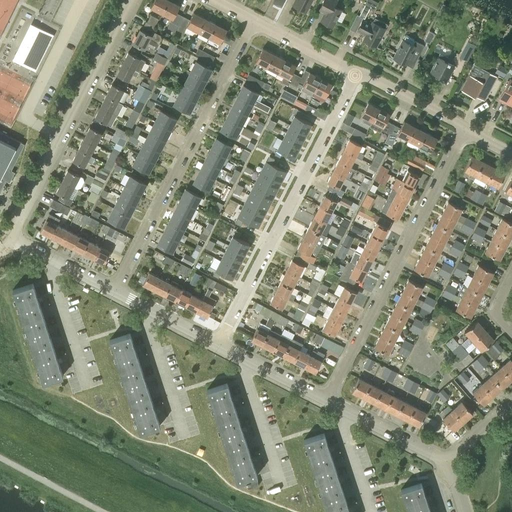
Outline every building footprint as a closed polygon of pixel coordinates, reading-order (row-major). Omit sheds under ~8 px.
[(162,13),(168,0),(154,0),(151,7),(162,13)] [(168,0),(162,13),(172,18),(167,28),(175,31),(176,29),(178,25),(176,24),(181,15),(176,13),(180,6),(168,0)] [(295,0),(293,6),(300,9),(299,10),(304,13),(304,12),(306,13),(312,0),(295,0)] [(324,0),(322,3),(328,6),(321,21),(332,28),(341,10),(334,6),(337,1),(336,0),(324,0)] [(378,1),(377,0),(366,0),(360,14),(365,17),(370,7),(374,9),(378,1)] [(178,25),(176,29),(183,33),(185,29),(187,26),(198,32),(205,19),(194,13),(190,20),(185,17),(180,27),(178,25)] [(154,26),(159,19),(150,14),(146,22),(154,26)] [(181,15),(176,24),(178,25),(180,27),(185,17),(183,16),(181,15)] [(216,24),(205,19),(198,32),(208,37),(205,43),(206,43),(216,24)] [(378,24),(377,25),(372,22),(371,24),(363,20),(357,31),(366,35),(363,40),(367,42),(367,44),(371,46),(373,45),(376,47),(385,29),(384,28),(385,28),(385,27),(385,25),(384,24),(383,23),(382,23),(381,22),(380,23),(379,23),(378,24)] [(216,24),(206,43),(217,49),(227,30),(216,24)] [(54,35),(36,26),(17,62),(35,71),(54,35)] [(152,31),(150,35),(140,30),(134,43),(145,49),(147,45),(154,49),(157,43),(158,44),(162,36),(152,31)] [(435,33),(429,30),(424,40),(430,43),(435,33)] [(405,35),(402,40),(393,58),(407,65),(411,57),(417,60),(424,46),(414,41),(413,39),(406,35),(405,35)] [(267,67),(274,54),(263,48),(256,62),(267,67)] [(203,51),(200,55),(212,61),(214,56),(203,51)] [(152,59),(164,64),(167,58),(156,52),(152,59)] [(123,64),(138,72),(140,72),(145,61),(129,53),(123,64)] [(430,73),(440,78),(438,81),(445,85),(455,66),(450,63),(446,57),(440,53),(430,73)] [(274,54),(267,67),(278,73),(285,60),(274,54)] [(211,69),(197,61),(191,58),(185,69),(191,72),(206,80),(211,69)] [(285,60),(278,73),(284,76),(281,82),(288,86),(289,83),(292,84),(297,75),(292,72),(296,65),(285,60)] [(164,64),(157,61),(155,66),(161,70),(164,64)] [(138,72),(123,64),(117,75),(129,81),(132,74),(136,76),(138,72)] [(499,65),(495,72),(503,76),(506,68),(499,65)] [(206,80),(191,72),(185,83),(200,90),(206,80)] [(301,77),(296,87),(301,89),(303,86),(314,92),(321,78),(310,72),(306,80),(301,77)] [(476,94),(478,95),(477,97),(484,101),(497,76),(490,72),(489,74),(487,73),(477,76),(476,78),(469,75),(461,91),(474,98),(476,94)] [(249,74),(246,79),(258,85),(260,80),(249,74)] [(297,75),(292,84),(294,86),(296,87),(301,77),(299,76),(297,75)] [(149,83),(146,88),(151,90),(156,81),(154,80),(149,77),(147,82),(149,83)] [(321,78),(314,92),(312,95),(323,101),(332,84),(321,78)] [(511,105),(511,80),(510,80),(500,100),(511,105)] [(185,83),(180,94),(195,101),(200,90),(185,83)] [(118,102),(124,90),(112,84),(106,96),(118,102)] [(151,90),(146,88),(139,84),(136,91),(147,97),(151,91),(151,90)] [(238,96),(252,103),(270,112),(272,109),(269,107),(270,106),(255,98),(258,92),(244,85),(238,96)] [(279,97),(293,104),(297,96),(283,89),(279,97)] [(147,97),(136,91),(132,97),(138,100),(144,103),(147,97)] [(195,101),(180,94),(174,105),(189,112),(195,101)] [(101,107),(117,115),(118,116),(124,104),(118,102),(106,96),(101,107)] [(238,96),(233,107),(246,114),(252,103),(238,96)] [(138,100),(133,109),(139,112),(144,103),(138,100)] [(372,122),(379,109),(368,103),(361,116),(364,118),(363,122),(369,125),(371,122),(372,122)] [(117,115),(101,107),(95,118),(111,126),(117,115)] [(246,114),(233,107),(227,118),(241,125),(246,114)] [(276,107),(271,117),(282,122),(287,111),(276,107)] [(318,107),(314,113),(325,119),(328,112),(318,107)] [(139,112),(133,109),(131,113),(129,116),(127,120),(134,124),(139,112)] [(379,109),(372,122),(383,128),(382,131),(386,133),(391,124),(387,122),(390,114),(379,109)] [(161,111),(156,122),(171,129),(176,118),(161,111)] [(345,121),(350,123),(354,116),(348,114),(345,121)] [(295,117),(290,127),(306,135),(311,125),(295,117)] [(241,125),(227,118),(221,129),(235,137),(241,125)] [(388,134),(384,142),(391,146),(395,138),(396,138),(398,135),(409,141),(415,127),(404,121),(400,129),(396,126),(391,135),(388,134)] [(156,122),(150,132),(165,140),(171,129),(156,122)] [(253,132),(258,135),(264,125),(258,122),(253,132)] [(391,124),(386,133),(388,134),(391,135),(396,126),(394,125),(391,124)] [(90,127),(84,139),(96,145),(102,133),(90,127)] [(113,134),(126,140),(129,134),(117,127),(113,134)] [(290,127),(286,134),(302,142),(306,135),(290,127)] [(415,127),(409,141),(419,146),(426,133),(415,127)] [(363,139),(365,134),(354,128),(352,134),(363,139)] [(266,129),(260,138),(269,144),(275,135),(266,129)] [(11,170),(24,144),(0,132),(0,191),(6,181),(9,183),(12,177),(15,172),(11,170)] [(150,132),(145,143),(160,151),(165,140),(150,132)] [(437,138),(426,133),(419,146),(430,152),(437,138)] [(126,140),(113,134),(110,140),(122,146),(126,140)] [(286,134),(282,142),(298,150),(302,142),(286,134)] [(128,140),(136,145),(139,140),(130,136),(128,140)] [(231,153),(228,151),(231,145),(217,138),(211,149),(225,156),(229,158),(231,153)] [(96,145),(84,139),(79,150),(91,156),(96,145)] [(343,150),(355,156),(361,159),(363,155),(358,152),(361,145),(349,139),(343,150)] [(298,150),(282,142),(277,151),(293,159),(298,150)] [(145,143),(139,154),(154,161),(160,151),(145,143)] [(239,158),(245,161),(250,152),(244,148),(239,158)] [(225,156),(211,149),(206,160),(219,167),(225,156)] [(94,158),(91,156),(79,150),(73,161),(85,167),(87,162),(91,164),(94,158)] [(355,156),(343,150),(338,161),(350,167),(355,156)] [(385,153),(378,150),(370,164),(377,168),(385,153)] [(117,155),(111,152),(108,157),(115,160),(117,155)] [(154,161),(139,154),(134,165),(148,172),(154,161)] [(414,155),(413,158),(410,164),(422,170),(426,162),(414,155)] [(476,176),(484,161),(472,155),(465,170),(470,173),(468,177),(474,180),(476,176)] [(206,160),(200,171),(214,178),(219,167),(206,160)] [(338,161),(333,171),(345,177),(350,167),(338,161)] [(484,161),(476,176),(487,182),(495,167),(484,161)] [(97,171),(107,176),(111,166),(105,163),(102,168),(97,171)] [(118,171),(121,166),(115,163),(113,169),(118,171)] [(266,163),(260,175),(280,185),(286,174),(266,163)] [(506,173),(495,167),(487,182),(498,188),(506,173)] [(62,182),(74,188),(77,189),(80,188),(84,181),(83,178),(68,170),(62,182)] [(402,181),(414,187),(419,176),(407,170),(402,181)] [(97,171),(93,178),(104,183),(107,176),(97,171)] [(214,178),(200,171),(194,182),(208,189),(214,178)] [(345,177),(333,171),(327,182),(333,185),(339,188),(345,177)] [(280,185),(260,175),(254,186),(274,196),(280,185)] [(125,187),(140,194),(146,183),(131,176),(125,187)] [(104,183),(93,178),(90,185),(100,190),(104,183)] [(414,187),(402,181),(396,178),(391,188),(397,191),(409,198),(414,187)] [(368,191),(375,194),(382,182),(375,179),(372,187),(371,186),(368,191)] [(459,193),(464,183),(458,180),(453,190),(459,193)] [(74,188),(62,182),(57,193),(60,195),(58,200),(69,205),(72,200),(69,199),(74,188)] [(100,190),(90,185),(88,190),(91,191),(97,194),(100,190)] [(344,191),(339,188),(333,185),(330,190),(336,193),(341,196),(344,191)] [(254,186),(249,197),(269,207),(274,196),(254,186)] [(140,194),(125,187),(120,198),(134,205),(140,194)] [(226,187),(221,198),(224,200),(230,189),(226,187)] [(180,200),(194,208),(200,196),(186,189),(180,200)] [(476,202),(481,192),(475,189),(470,199),(476,202)] [(397,191),(391,202),(403,208),(409,198),(397,191)] [(481,192),(476,202),(482,205),(482,204),(487,195),(481,192)] [(95,199),(89,195),(86,200),(93,204),(95,199)] [(325,195),(319,206),(331,212),(337,201),(325,195)] [(350,206),(352,207),(356,209),(358,205),(352,202),(341,196),(338,202),(349,208),(350,206)] [(269,207),(249,197),(243,207),(263,218),(269,207)] [(120,198),(114,208),(129,216),(134,205),(120,198)] [(194,208),(180,200),(175,211),(189,219),(194,208)] [(398,219),(403,208),(391,202),(387,200),(381,211),(398,219)] [(212,211),(218,214),(223,205),(217,201),(212,211)] [(448,201),(442,213),(456,220),(463,223),(473,228),(476,222),(466,217),(465,218),(459,215),(462,208),(448,201)] [(501,214),(506,217),(510,207),(505,205),(505,204),(499,201),(494,211),(500,214),(501,214)] [(63,214),(67,206),(62,204),(58,211),(63,214)] [(319,206),(314,217),(326,223),(331,212),(319,206)] [(375,214),(366,209),(361,206),(357,213),(372,221),(375,214)] [(263,218),(243,207),(237,219),(257,229),(263,218)] [(129,216),(114,208),(109,219),(123,227),(129,216)] [(90,214),(98,218),(100,213),(93,210),(90,214)] [(175,211),(169,222),(183,230),(189,219),(175,211)] [(456,220),(442,213),(437,224),(451,231),(456,220)] [(85,223),(89,216),(84,214),(80,221),(85,223)] [(479,221),(488,226),(492,220),(482,215),(479,221)] [(326,223),(314,217),(308,228),(320,234),(326,223)] [(496,229),(511,237),(511,234),(511,222),(502,218),(496,229)] [(51,237),(57,225),(47,219),(40,231),(51,237)] [(169,222),(163,233),(177,241),(183,230),(169,222)] [(208,222),(205,227),(210,230),(213,224),(208,222)] [(377,222),(371,233),(383,239),(389,228),(377,222)] [(473,228),(463,223),(460,229),(470,234),(473,228)] [(437,224),(431,235),(445,242),(451,231),(437,224)] [(57,225),(51,237),(62,242),(68,230),(57,225)] [(106,234),(110,227),(105,225),(101,232),(106,234)] [(473,232),(483,237),(486,231),(476,226),(473,232)] [(208,235),(210,230),(205,227),(202,232),(208,235)] [(308,228),(303,238),(315,244),(320,234),(308,228)] [(511,237),(496,229),(490,240),(505,248),(511,237)] [(68,230),(62,242),(72,248),(79,236),(68,230)] [(483,237),(473,232),(470,238),(480,243),(483,237)] [(177,241),(163,233),(158,245),(172,252),(177,241)] [(371,233),(366,244),(378,250),(383,239),(371,233)] [(431,235),(425,246),(440,253),(445,242),(431,235)] [(89,241),(79,236),(72,248),(83,253),(89,241)] [(233,238),(228,247),(244,255),(249,246),(233,238)] [(315,244),(303,238),(297,249),(309,255),(315,244)] [(451,246),(461,251),(464,245),(454,240),(451,246)] [(505,248),(490,240),(484,252),(499,259),(505,248)] [(89,241),(83,253),(94,259),(100,247),(89,241)] [(378,250),(366,244),(361,254),(373,260),(378,250)] [(425,246),(420,257),(434,264),(440,253),(425,246)] [(461,251),(451,246),(448,252),(458,257),(461,251)] [(100,247),(94,259),(104,264),(111,252),(100,247)] [(228,247),(224,254),(240,262),(244,255),(228,247)] [(373,260),(361,254),(355,251),(350,262),(355,265),(367,271),(373,260)] [(185,253),(181,260),(191,265),(194,258),(185,253)] [(224,254),(220,262),(236,270),(240,262),(224,254)] [(166,265),(170,258),(166,256),(162,263),(166,265)] [(286,270),(298,276),(306,261),(299,257),(297,262),(292,260),(286,270)] [(420,257),(414,269),(428,276),(431,270),(434,265),(434,264),(420,257)] [(455,267),(465,272),(468,266),(458,261),(455,267)] [(236,270),(220,262),(215,271),(231,279),(236,270)] [(443,262),(440,268),(450,273),(453,267),(443,262)] [(316,266),(309,263),(307,267),(314,271),(316,266)] [(188,276),(191,269),(181,264),(177,271),(188,276)] [(367,271),(355,265),(350,276),(362,282),(367,271)] [(478,265),(473,276),(488,283),(493,272),(478,265)] [(310,283),(317,286),(325,270),(318,267),(312,279),(310,283)] [(465,272),(455,267),(453,273),(462,278),(465,272)] [(450,273),(440,268),(438,273),(437,274),(447,279),(450,273)] [(286,270),(281,281),(293,287),(298,276),(286,270)] [(154,290),(160,278),(149,272),(143,284),(154,290)] [(473,276),(467,287),(482,295),(488,283),(473,276)] [(171,283),(160,278),(154,290),(164,295),(171,283)] [(209,287),(213,280),(208,278),(204,285),(209,287)] [(319,287),(326,291),(327,290),(328,286),(330,287),(332,283),(324,279),(319,287)] [(403,291),(417,298),(423,286),(409,279),(403,291)] [(275,292),(287,298),(292,300),(294,296),(290,293),(293,287),(281,281),(275,292)] [(224,292),(226,287),(222,285),(216,282),(213,287),(224,292)] [(22,321),(43,314),(32,283),(12,290),(22,321)] [(171,283),(164,295),(175,301),(181,289),(171,283)] [(447,283),(444,289),(454,294),(457,289),(447,283)] [(482,295),(467,287),(462,284),(459,290),(459,291),(457,296),(461,298),(476,306),(482,295)] [(344,286),(339,297),(351,303),(356,292),(344,286)] [(181,289),(175,301),(186,306),(192,294),(181,289)] [(454,294),(444,289),(441,295),(451,300),(454,294)] [(417,298),(403,291),(397,302),(411,309),(414,304),(421,307),(420,307),(430,312),(433,306),(423,301),(417,298)] [(287,298),(275,292),(270,303),(282,309),(287,298)] [(192,294),(186,306),(197,312),(203,300),(192,294)] [(423,301),(433,306),(436,301),(426,296),(423,301)] [(339,297),(333,308),(345,314),(351,303),(339,297)] [(310,305),(308,308),(312,310),(315,312),(317,308),(321,302),(320,301),(315,299),(314,298),(310,305)] [(476,306),(461,298),(456,309),(471,317),(476,306)] [(203,300),(197,312),(207,317),(213,305),(203,300)] [(411,309),(397,302),(392,313),(405,320),(411,309)] [(275,321),(279,314),(267,308),(263,315),(275,321)] [(312,310),(308,308),(307,312),(304,317),(313,322),(315,317),(313,316),(315,312),(312,310)] [(345,314),(333,308),(328,318),(340,325),(345,314)] [(405,320),(392,313),(386,324),(400,331),(405,320)] [(53,345),(43,314),(22,321),(32,352),(53,345)] [(340,325),(328,318),(322,329),(334,335),(340,325)] [(412,323),(422,328),(425,323),(415,318),(412,323)] [(469,337),(473,341),(485,330),(477,321),(464,332),(469,337)] [(296,332),(299,325),(295,322),(291,329),(296,332)] [(260,323),(255,333),(243,327),(240,331),(252,338),(251,340),(262,346),(271,330),(269,329),(270,328),(260,323)] [(422,328),(412,323),(409,330),(419,334),(422,328)] [(400,331),(386,324),(380,335),(394,342),(400,331)] [(280,335),(271,330),(262,346),(273,351),(281,335),(280,334),(280,335)] [(473,341),(481,351),(493,340),(485,330),(473,341)] [(139,364),(134,349),(129,333),(109,340),(119,371),(139,364)] [(317,343),(321,336),(316,333),(312,340),(317,343)] [(281,335),(273,351),(283,356),(290,344),(292,339),(287,337),(287,338),(281,335)] [(394,342),(380,335),(375,347),(388,354),(394,342)] [(451,351),(456,356),(471,342),(468,338),(460,344),(455,339),(455,340),(453,337),(446,344),(447,346),(452,351),(451,351)] [(292,339),(290,344),(283,356),(294,362),(300,350),(303,344),(292,339)] [(401,346),(410,351),(413,345),(404,340),(401,346)] [(498,354),(503,350),(495,341),(491,346),(486,350),(494,360),(499,355),(498,354)] [(471,342),(456,356),(460,360),(460,361),(469,354),(468,353),(475,347),(471,342)] [(63,376),(53,345),(32,352),(42,382),(63,376)] [(410,351),(401,346),(398,352),(407,357),(410,351)] [(311,355),(300,350),(294,362),(305,367),(311,355)] [(476,358),(484,367),(488,362),(481,354),(476,358)] [(321,361),(311,355),(305,367),(315,373),(321,361)] [(369,371),(374,361),(368,357),(363,368),(369,371)] [(484,367),(476,358),(471,363),(478,371),(484,367)] [(511,360),(510,359),(501,367),(511,380),(511,379),(511,360)] [(139,364),(119,371),(129,401),(149,395),(139,364)] [(386,379),(391,369),(385,366),(380,376),(386,379)] [(511,380),(501,367),(491,375),(502,388),(511,380)] [(391,369),(386,379),(392,382),(397,372),(391,369)] [(464,384),(469,379),(462,371),(457,376),(464,384)] [(491,375),(482,384),(493,396),(502,388),(491,375)] [(363,397),(371,383),(359,378),(352,391),(363,397)] [(408,391),(413,381),(407,378),(402,388),(408,391)] [(413,381),(408,391),(414,394),(419,384),(413,381)] [(217,421),(237,414),(227,383),(207,390),(217,421)] [(371,383),(363,397),(374,403),(382,389),(371,383)] [(493,396),(482,384),(472,392),(483,404),(493,396)] [(382,389),(374,403),(385,409),(393,395),(392,395),(394,392),(388,389),(387,392),(382,389)] [(431,402),(436,393),(430,389),(425,399),(431,402)] [(444,402),(449,397),(442,389),(437,393),(444,402)] [(159,426),(149,395),(129,401),(140,432),(159,426)] [(404,401),(393,395),(385,409),(396,415),(404,401)] [(415,406),(404,401),(396,415),(407,420),(415,406)] [(452,410),(463,422),(473,414),(462,401),(452,410)] [(426,412),(415,406),(407,420),(419,426),(426,412)] [(463,422),(452,410),(443,418),(454,431),(463,422)] [(247,445),(237,414),(217,421),(226,452),(247,445)] [(430,433),(434,426),(424,421),(421,428),(430,433)] [(324,433),(304,440),(314,471),(334,464),(324,433)] [(247,445),(226,452),(236,483),(245,480),(246,481),(249,480),(249,479),(257,476),(247,445)] [(334,464),(314,471),(324,501),(344,495),(334,464)] [(248,488),(258,485),(256,479),(245,482),(248,488)] [(407,511),(430,511),(421,483),(401,489),(407,511)] [(349,511),(344,495),(324,501),(327,511),(349,511)]
